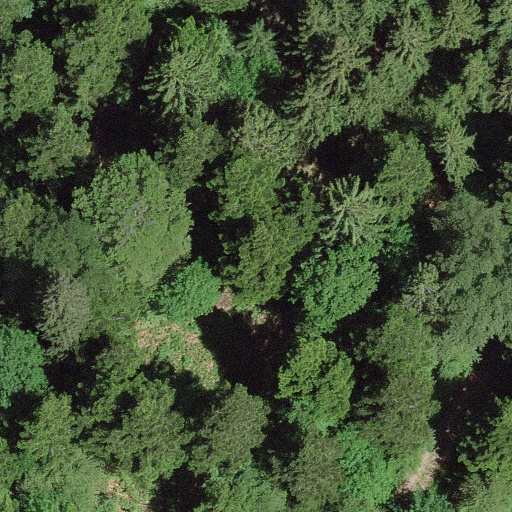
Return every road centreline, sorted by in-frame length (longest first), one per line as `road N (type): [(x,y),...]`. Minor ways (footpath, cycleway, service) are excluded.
road 1 (track): [(235,511),(210,209)]
road 2 (track): [(511,328),(395,511)]
